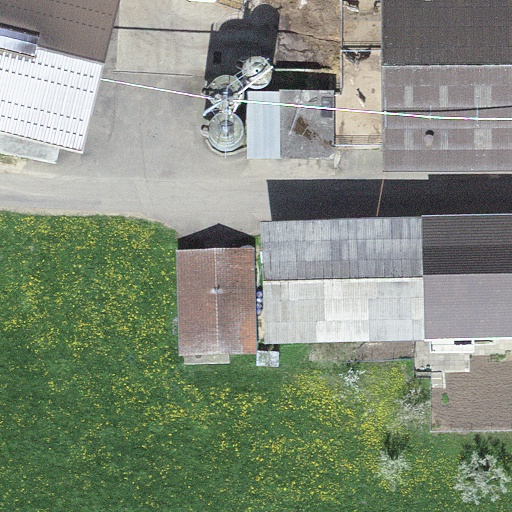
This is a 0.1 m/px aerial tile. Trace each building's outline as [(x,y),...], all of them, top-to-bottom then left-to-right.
[(115,0),(0,0),(0,116),(81,136),(115,0)] [(511,79),(507,0),(389,0),(398,139),(511,132),(511,79)] [(254,154),(319,153),(318,92),(253,93),(254,154)] [(281,328),(511,326),(511,227),(281,229),(281,328)] [(244,352),(236,255),(181,259),(188,356),(244,352)]
